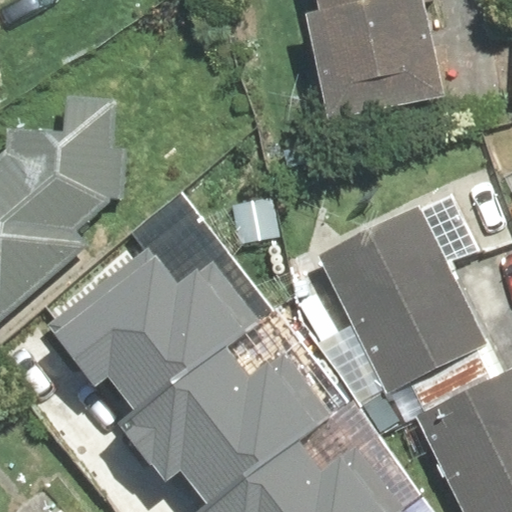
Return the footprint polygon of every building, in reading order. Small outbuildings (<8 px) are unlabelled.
[(300,26),(325,131),(441,104),(419,9),(435,5),(434,0),(309,0),(314,22),(300,26)] [(0,325),(85,250),(74,237),(108,205),(121,206),(124,154),(110,153),(110,107),(62,103),(58,140),(4,138),(2,157),(0,159),(0,325)] [(413,212),(313,262),(385,402),(484,352),(413,212)] [(52,320),(100,382),(114,372),(141,408),(232,338),(262,312),(215,251),(181,277),(154,242),(52,320)] [(130,417),(178,479),(192,468),(219,503),(300,439),(341,408),(293,347),(259,373),(232,338),(141,408),(130,417)] [(511,511),(511,378),(415,425),(457,511),(511,511)] [(207,511),(395,511),(407,502),(359,443),(325,469),(300,439),(219,503),(207,511)]
